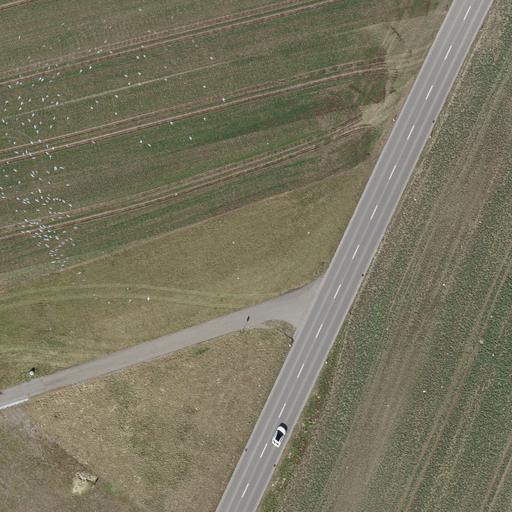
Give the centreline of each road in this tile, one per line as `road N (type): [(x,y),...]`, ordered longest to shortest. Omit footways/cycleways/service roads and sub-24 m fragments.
road 1 (tertiary): [(232,511),(474,0)]
road 2 (track): [(0,401),(281,308),(329,307)]
